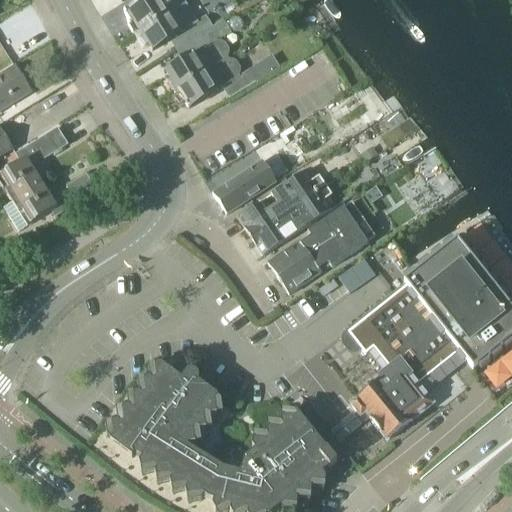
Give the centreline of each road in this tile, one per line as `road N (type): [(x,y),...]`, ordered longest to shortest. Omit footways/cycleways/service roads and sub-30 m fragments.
road 1 (tertiary): [(164,213),(165,170),(63,0)]
road 2 (tertiary): [(17,335),(164,213)]
road 3 (residential): [(266,311),(218,238),(164,213)]
